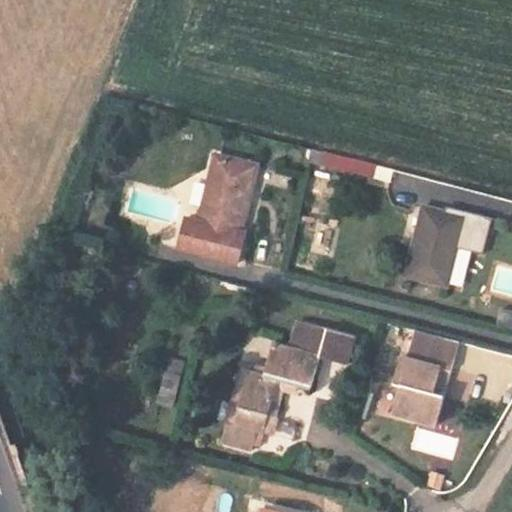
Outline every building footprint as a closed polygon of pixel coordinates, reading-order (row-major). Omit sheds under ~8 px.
[(316,149),(314,159),(371,172),(373,161),(316,149)] [(187,214),(181,243),(240,256),(246,228),(241,227),(256,161),(218,153),(203,218),(187,214)] [(291,188),(294,167),(272,165),(270,185),(291,188)] [(481,253),(491,217),(445,205),(443,212),(421,206),(403,273),(445,284),(455,247),(481,253)] [(511,324),(511,309),(501,307),(497,322),(511,325),(511,324)] [(265,372),(248,367),(238,402),(233,423),(226,421),(221,442),(250,449),(251,445),(258,447),(263,428),(273,431),(286,380),(311,387),(319,355),(349,362),(356,334),(296,318),(289,344),(273,340),(265,372)] [(445,385),(457,340),(412,328),(405,355),(399,353),(391,382),(399,384),(392,413),(435,424),(443,394),(429,390),(432,382),(445,385)] [(176,403),(183,358),(165,355),(158,400),(176,403)] [(443,394),(445,385),(432,382),(429,390),(443,394)]
